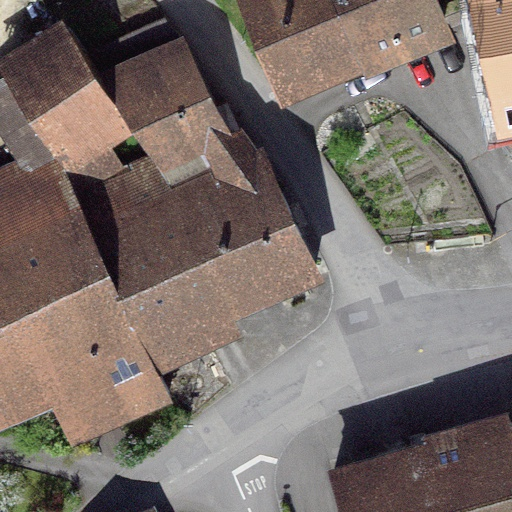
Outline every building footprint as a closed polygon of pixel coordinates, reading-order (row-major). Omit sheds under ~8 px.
[(236,0),(272,88),(441,19),(433,0),(236,0)] [(511,0),(470,0),(500,139),(511,136),(511,0)] [(223,104),(214,108),(183,45),(162,20),(84,57),(116,105),(151,160),(165,181),(207,163),(213,177),(256,159),(235,128),(223,104)] [(49,148),(116,105),(84,57),(66,30),(1,72),(49,148)] [(312,267),(261,157),(256,159),(213,177),(261,289),(312,267)] [(26,301),(104,264),(71,192),(56,158),(0,180),(0,293),(20,286),(26,301)] [(201,345),(190,319),(261,289),(213,177),(207,163),(165,181),(151,160),(71,192),(104,264),(140,340),(152,366),(201,345)] [(100,386),(114,418),(166,394),(152,366),(140,340),(104,264),(26,301),(20,286),(0,293),(0,405),(44,387),(53,408),(100,386)] [(338,511),(511,511),(511,440),(507,424),(416,450),(328,474),(338,511)]
